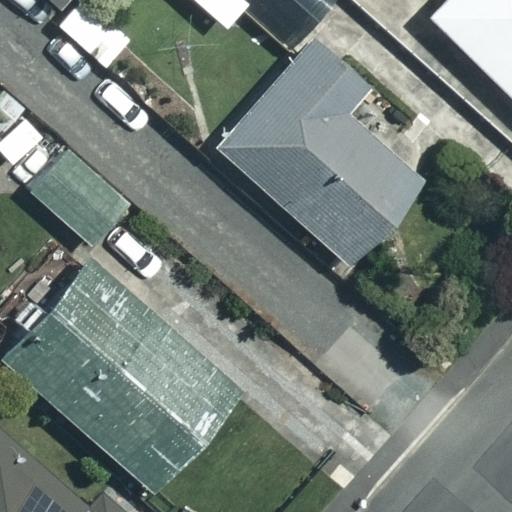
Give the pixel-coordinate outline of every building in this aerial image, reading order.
[(41,0),(52,9),(41,21),(88,67),(121,34),(85,0),(41,0)] [(511,0),(420,0),(413,8),(511,105),(511,0)] [(348,81),(297,35),(204,139),(332,255),(406,172),(329,102),(348,81)] [(114,195),(58,142),(17,186),(73,238),(114,195)] [(223,384),(70,251),(0,331),(0,365),(136,484),(223,384)] [(74,502),(0,438),(0,511),(126,511),(92,482),(74,502)]
